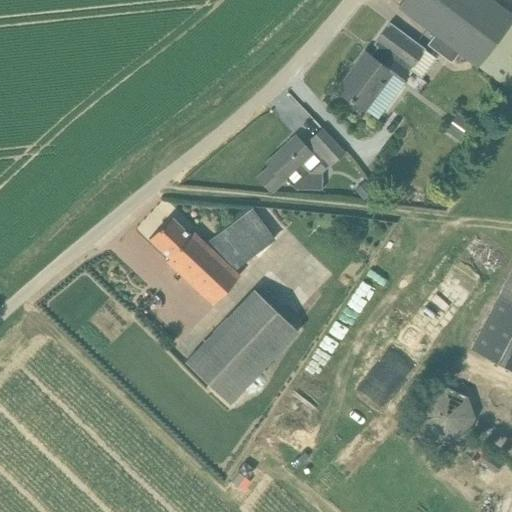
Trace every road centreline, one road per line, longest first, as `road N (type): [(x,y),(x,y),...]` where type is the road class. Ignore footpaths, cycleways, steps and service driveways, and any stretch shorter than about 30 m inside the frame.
road 1 (unclassified): [(153,187),(511,230)]
road 2 (unclassified): [(153,187),(267,93),(349,0)]
road 3 (unclassified): [(0,324),(153,187)]
